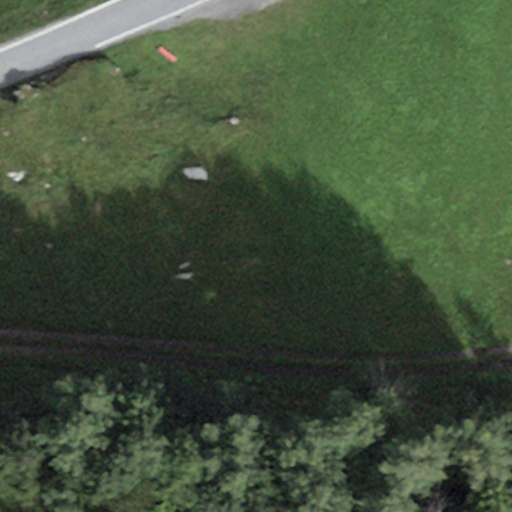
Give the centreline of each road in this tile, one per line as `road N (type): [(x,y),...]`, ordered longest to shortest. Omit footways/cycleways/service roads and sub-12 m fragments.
road 1 (track): [(0,340),(263,357),(511,353)]
road 2 (tertiary): [(0,72),(166,0)]
